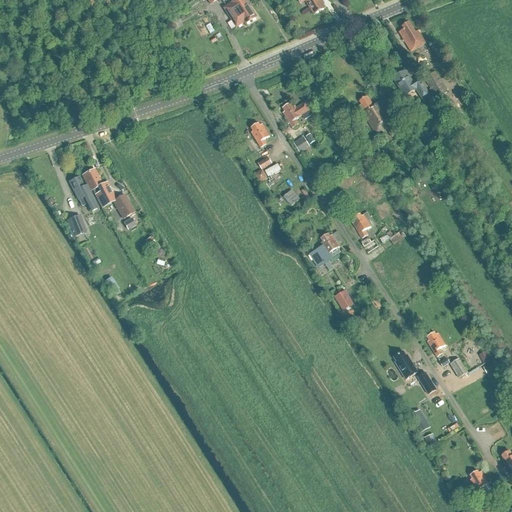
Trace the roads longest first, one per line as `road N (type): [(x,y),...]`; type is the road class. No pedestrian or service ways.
road 1 (unclassified): [(245,74),(479,442)]
road 2 (tertiary): [(0,159),(245,74)]
road 3 (tertiary): [(245,74),(417,0)]
